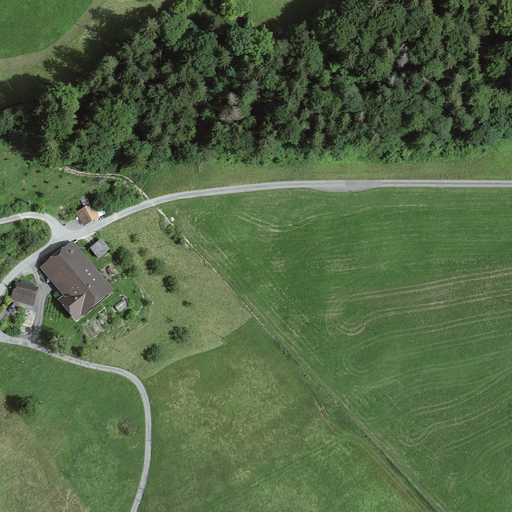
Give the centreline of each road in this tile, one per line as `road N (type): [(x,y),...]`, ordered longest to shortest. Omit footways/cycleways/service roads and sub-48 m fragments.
road 1 (unclassified): [(0,291),(23,263),(65,238),(168,197),(292,184),(511,184)]
road 2 (track): [(0,335),(136,383),(146,404),(145,460),(133,511)]
road 3 (track): [(0,116),(99,70),(177,0)]
